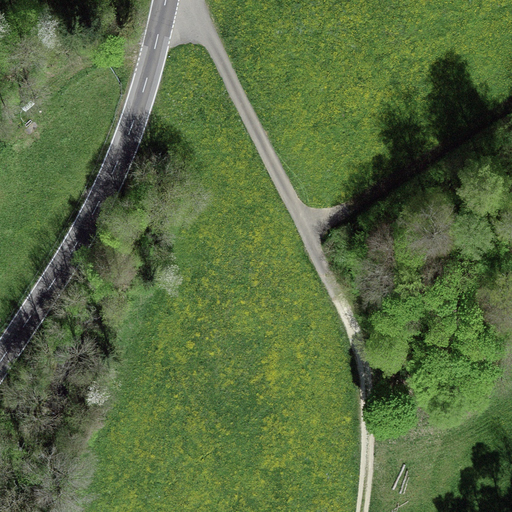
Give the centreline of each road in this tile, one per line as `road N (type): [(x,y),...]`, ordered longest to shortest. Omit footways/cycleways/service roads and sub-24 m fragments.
road 1 (track): [(360,511),(365,398),(353,333),(186,0)]
road 2 (tertiary): [(165,0),(102,205),(37,323),(0,372)]
